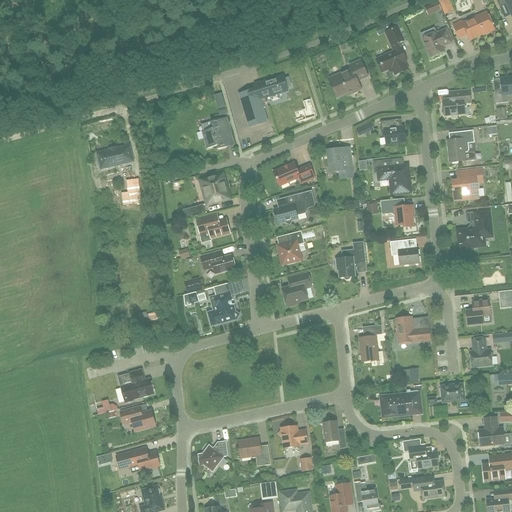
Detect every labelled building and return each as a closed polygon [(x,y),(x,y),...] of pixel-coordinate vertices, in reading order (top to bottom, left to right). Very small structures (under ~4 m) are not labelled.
[(511,0),(496,0),(500,7),(506,4),(511,16),(511,0)] [(451,4),(446,6),(450,15),(455,14),(451,4)] [(494,30),(489,17),(482,20),(480,16),(479,15),(473,18),(472,20),(463,24),(462,21),(453,25),(459,38),(467,34),(470,39),(483,33),(484,35),(494,30)] [(379,35),(386,32),(392,46),(395,51),(377,60),(383,73),(388,70),(388,69),(392,68),(395,75),(408,69),(402,55),(403,54),(401,49),(400,49),(397,43),(404,41),(398,27),(402,25),(399,19),(376,29),(379,35)] [(443,46),(452,43),(446,30),(437,34),(437,33),(423,39),(431,57),(444,51),(443,46)] [(350,65),(351,69),(329,79),(338,98),(353,91),(354,93),(361,90),(358,82),(368,77),(361,60),(350,65)] [(284,79),(283,77),(261,84),(262,87),(239,94),(250,128),(267,122),(262,104),(267,102),(265,97),(287,90),(287,88),(292,87),(289,77),(284,79)] [(511,77),(501,79),(502,89),(494,90),(496,104),(508,103),(508,95),(511,94),(511,77)] [(457,119),(460,114),(465,114),(464,108),(466,107),(468,106),(467,100),(471,100),(470,91),(453,93),(453,98),(452,100),(444,101),(445,116),(449,115),(452,119),(457,119)] [(213,129),(203,131),(197,133),(199,140),(205,139),(207,149),(217,146),(218,149),(234,145),(226,117),(211,122),(213,129)] [(395,126),(394,120),(381,122),(382,137),(384,138),(386,138),(386,145),(406,143),(404,126),(395,127),(395,126)] [(469,151),(468,144),(475,143),(473,131),(459,132),(460,139),(448,141),(450,163),(466,161),(465,153),(467,153),(469,151)] [(101,163),(134,153),(129,139),(119,142),(118,140),(97,147),(101,163)] [(329,151),(331,171),(341,170),(342,178),(352,177),(349,149),(329,151)] [(394,194),(409,192),(410,191),(408,168),(406,166),(394,168),(393,160),(373,162),(375,174),(379,173),(379,180),(390,179),(392,193),(394,194)] [(273,171),(280,187),(300,178),(302,184),(315,178),(309,165),(297,170),(294,162),(273,171)] [(472,199),(479,198),(477,184),(483,183),(482,169),(466,171),(467,179),(466,180),(452,181),(454,198),(455,198),(457,201),(461,200),(462,198),(471,197),(472,199)] [(223,175),(201,181),(207,205),(229,199),(223,175)] [(124,206),(142,203),(139,179),(127,181),(128,193),(122,194),(124,206)] [(278,225),(285,223),(290,225),(293,221),(298,219),(298,216),(299,214),(300,214),(305,213),(308,207),(313,206),(315,203),(312,191),(286,198),(288,206),(274,209),(278,225)] [(413,206),(395,208),(395,200),(381,201),(382,215),(393,214),(396,217),(397,226),(404,225),(404,228),(413,226),(412,214),(414,213),(413,206)] [(206,214),(203,205),(183,210),(185,219),(206,214)] [(490,212),(475,214),(476,221),(474,222),(472,225),(472,226),(470,230),(458,231),(460,248),(484,246),(483,238),(492,237),(490,212)] [(219,222),(217,215),(196,221),(200,234),(209,232),(211,238),(230,233),(227,220),(219,222)] [(305,238),(317,235),(316,228),(303,232),(305,238)] [(281,253),(284,265),(302,260),(298,245),(305,244),(301,231),(288,235),(290,242),(277,246),(279,253),(281,253)] [(403,241),(391,242),(392,256),(399,255),(400,265),(419,263),(418,248),(404,250),(403,241)] [(365,262),(363,243),(354,244),(354,250),(342,252),(343,259),(336,260),(337,270),(339,270),(340,278),(355,276),(354,263),(365,262)] [(190,256),(188,249),(179,252),(182,259),(190,256)] [(201,257),(205,270),(214,268),(216,274),(235,269),(231,256),(223,258),(221,251),(201,257)] [(294,286),(283,289),(287,307),(300,304),(300,302),(308,300),(305,288),(311,287),(308,274),(292,278),(294,286)] [(202,290),(199,278),(184,282),(187,294),(202,290)] [(213,288),(216,297),(209,298),(213,311),(208,312),(212,326),(237,319),(239,315),(235,313),(228,284),(213,288)] [(501,308),(509,308),(511,307),(511,290),(507,291),(499,292),(499,293),(501,308)] [(184,296),(185,306),(191,305),(191,304),(198,302),(197,296),(196,292),(184,296)] [(491,315),(489,300),(472,302),(473,311),(466,312),(468,326),(484,324),(483,316),(491,315)] [(151,320),(160,318),(158,312),(150,314),(151,320)] [(429,328),(423,329),(414,330),(412,318),(396,319),(399,345),(431,341),(429,328)] [(362,362),(379,360),(376,337),(360,339),(362,362)] [(474,352),(471,352),(472,367),(492,365),(491,350),(486,351),(485,339),(473,340),(474,352)] [(132,385),(129,385),(121,388),(125,403),(134,400),(133,399),(154,394),(150,380),(145,381),(142,371),(129,374),(132,385)] [(511,381),(511,373),(490,375),(490,384),(495,384),(495,382),(511,381)] [(463,384),(441,387),(443,403),(457,402),(458,409),(471,408),(470,400),(465,401),(463,384)] [(419,391),(409,392),(409,394),(381,397),(383,412),(387,411),(388,412),(388,417),(410,414),(410,411),(412,408),(420,407),(419,391)] [(101,399),(103,405),(98,406),(100,414),(114,410),(111,397),(101,399)] [(135,431),(155,426),(151,411),(137,415),(135,408),(121,412),(124,425),(133,422),(135,431)] [(484,419),(485,430),(479,431),(481,447),(505,445),(503,428),(498,429),(497,418),(484,419)] [(323,423),(326,443),(339,441),(340,449),(347,448),(345,433),(338,434),(337,421),(323,423)] [(297,432),(297,427),(282,429),(282,431),(279,434),(283,437),(284,448),(299,446),(299,444),(307,443),(306,431),(297,432)] [(239,442),(241,458),(251,457),(251,459),(256,458),(257,467),(271,465),(269,451),(261,452),(259,439),(239,442)] [(203,454),(198,454),(200,467),(204,466),(213,473),(225,457),(228,456),(226,441),(218,443),(213,448),(209,445),(203,454)] [(409,462),(410,473),(419,472),(419,469),(438,466),(437,453),(424,454),(423,448),(409,450),(411,461),(409,462)] [(139,465),(141,471),(143,473),(147,472),(147,470),(160,466),(156,453),(142,456),(140,450),(116,457),(119,470),(139,465)] [(511,454),(500,456),(500,463),(483,465),(485,481),(505,479),(504,470),(511,468),(511,454)] [(415,492),(422,491),(423,499),(445,496),(443,482),(434,483),(433,477),(402,482),(403,489),(415,487),(415,492)] [(391,491),(399,491),(399,479),(390,479),(391,491)] [(277,497),(277,480),(262,480),(262,497),(277,497)] [(363,496),(365,511),(379,509),(376,489),(367,491),(366,483),(361,484),(361,482),(354,483),(357,497),(363,496)] [(337,496),(330,497),(332,511),(347,511),(345,500),(352,499),(350,484),(336,486),(337,496)] [(161,496),(159,497),(157,487),(142,491),(146,506),(140,508),(141,511),(156,511),(164,510),(161,496)] [(500,498),(487,500),(488,511),(509,511),(508,500),(511,500),(511,489),(499,491),(500,498)] [(296,492),(281,494),(284,511),(297,509),(297,511),(310,511),(308,494),(296,496),(296,492)] [(272,511),(271,503),(257,505),(258,509),(251,510),(251,511),(272,511)]
